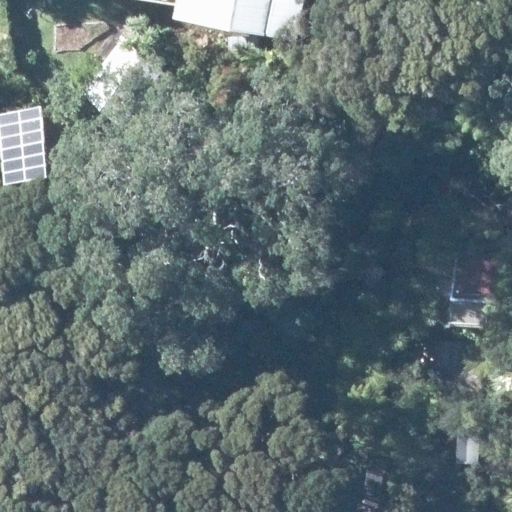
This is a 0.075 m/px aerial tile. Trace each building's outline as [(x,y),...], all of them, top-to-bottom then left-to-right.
[(320,0),(198,0),(197,8),(318,23),(320,0)] [(176,62),(130,32),(92,90),(138,120),(176,62)] [(50,92),(5,108),(27,172),(72,156),(50,92)] [(455,325),(458,281),(440,280),(437,323),(455,325)] [(464,323),(499,323),(500,299),(465,299),(464,323)] [(490,345),(434,339),(427,410),(482,416),(490,345)]
